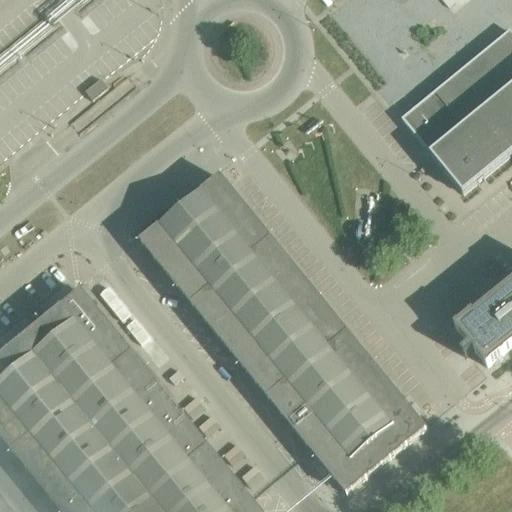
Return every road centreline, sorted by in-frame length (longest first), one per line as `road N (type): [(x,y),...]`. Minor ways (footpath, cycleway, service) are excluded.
road 1 (unknown): [(95,213),(319,511)]
road 2 (unknown): [(211,120),(358,290),(408,300),(443,281),(455,254)]
road 3 (unknown): [(455,254),(453,236),(420,190),(324,72),(291,46)]
road 4 (unknown): [(0,133),(96,58)]
